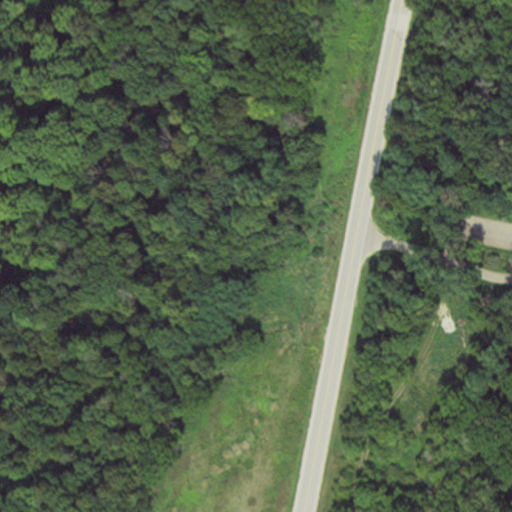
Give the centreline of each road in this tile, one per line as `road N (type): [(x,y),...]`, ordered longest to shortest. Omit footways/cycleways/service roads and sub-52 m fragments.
road 1 (secondary): [(301,511),(387,0)]
road 2 (residential): [(349,229),(511,273)]
